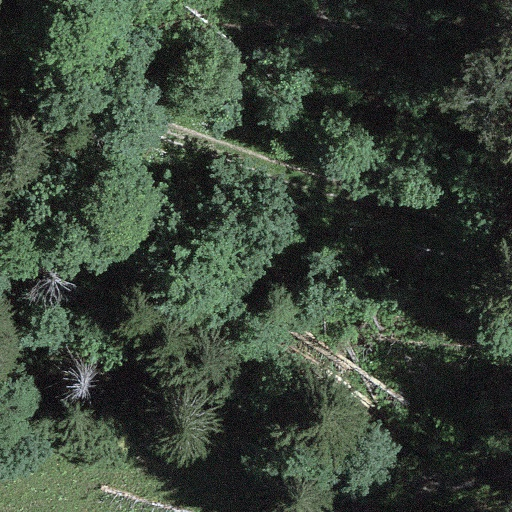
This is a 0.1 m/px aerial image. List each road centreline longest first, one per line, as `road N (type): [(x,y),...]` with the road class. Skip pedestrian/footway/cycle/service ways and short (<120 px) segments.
road 1 (track): [(511,238),(399,212),(0,69)]
road 2 (track): [(357,511),(511,454)]
